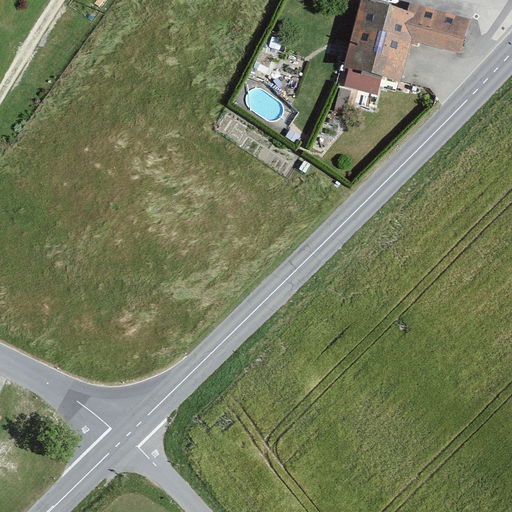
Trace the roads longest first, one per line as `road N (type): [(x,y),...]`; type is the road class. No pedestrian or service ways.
road 1 (secondary): [(511,48),(132,437)]
road 2 (unclassified): [(0,358),(132,437)]
